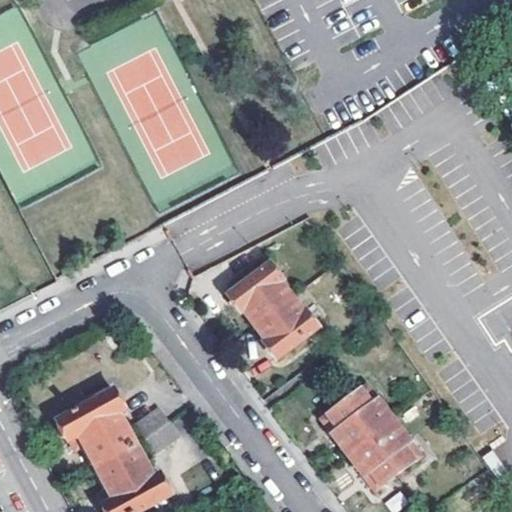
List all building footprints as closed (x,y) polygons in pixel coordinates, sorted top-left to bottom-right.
[(239,314),(242,312),(253,327),(291,298),(280,284),(282,282),(269,262),(226,295),(239,314)] [(261,342),(275,360),(317,329),(303,310),(300,312),(291,298),(253,327),(263,340),(261,342)] [(392,421),(366,385),(342,403),(369,438),(392,421)] [(83,445),(96,468),(135,446),(117,414),(124,411),(113,391),(56,422),(73,451),(83,445)] [(342,403),(320,419),(347,455),(369,438),(342,403)] [(167,424),(157,410),(134,427),(144,440),(167,424)] [(396,474),(419,456),(392,421),(369,438),(396,474)] [(177,438),(167,424),(144,440),(154,454),(177,438)] [(347,455),(375,490),(396,474),(369,438),(347,455)] [(97,496),(105,511),(139,511),(170,495),(160,474),(153,479),(135,446),(96,468),(108,489),(97,496)] [(384,501),(390,511),(395,511),(408,504),(401,491),(384,501)]
